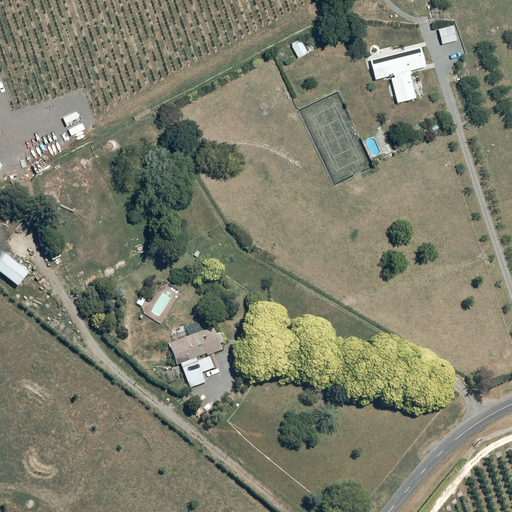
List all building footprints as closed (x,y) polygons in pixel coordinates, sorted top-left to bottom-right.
[(451,26),(436,30),(440,44),(454,40),(451,26)] [(299,40),(290,46),(297,58),(306,52),(299,40)] [(419,46),(375,58),(380,79),(387,77),(395,104),(415,99),(408,72),(425,67),(419,46)] [(1,246),(0,247),(0,270),(21,287),(25,283),(28,285),(36,274),(1,246)] [(213,325),(169,343),(191,390),(206,383),(203,375),(217,368),(211,356),(225,349),(213,325)]
